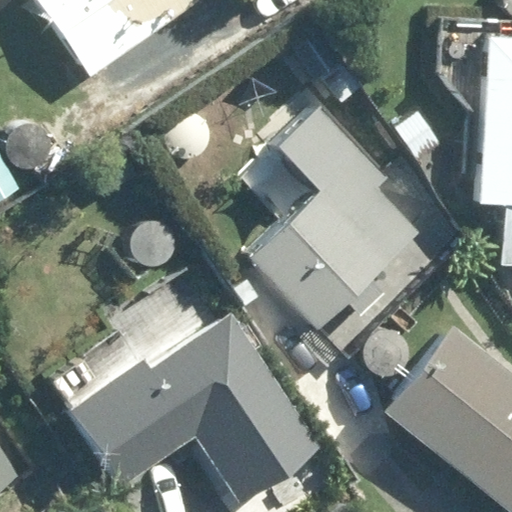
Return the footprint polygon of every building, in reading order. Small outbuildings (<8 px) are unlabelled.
[(38,0),(90,72),(192,0),(38,0)] [(511,39),(457,38),(453,193),(483,193),(482,261),(511,263),(511,39)] [(181,135),(162,108),(141,124),(160,149),(181,135)] [(366,282),(417,232),(373,188),(383,178),(314,109),(274,150),(315,190),(245,259),(318,331),(345,305),(357,318),(380,295),(366,282)] [(419,142),(397,112),(374,128),(396,159),(419,142)] [(260,306),(269,323),(283,316),(273,299),(260,306)] [(312,454),(320,448),(229,319),(77,426),(119,486),(195,432),(249,511),(262,511),(295,489),(304,502),(332,482),(312,454)] [(381,413),(507,511),(511,511),(511,376),(449,327),(381,413)] [(0,492),(21,478),(0,448),(0,492)]
